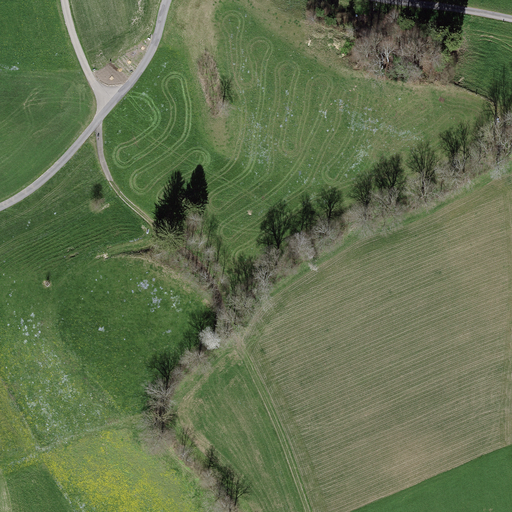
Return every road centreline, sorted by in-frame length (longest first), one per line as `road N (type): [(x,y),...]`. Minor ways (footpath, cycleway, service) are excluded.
road 1 (track): [(308,511),(217,291),(113,186),(99,147),(103,108)]
road 2 (unclassified): [(0,207),(55,168),(103,108)]
road 3 (unclassified): [(103,108),(144,63),(168,0)]
road 4 (unclassified): [(387,0),(511,19)]
